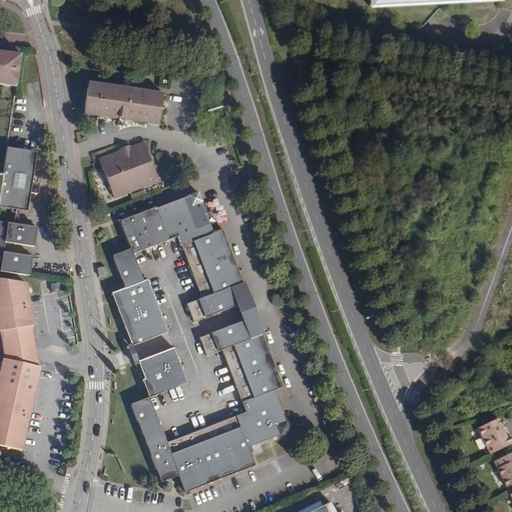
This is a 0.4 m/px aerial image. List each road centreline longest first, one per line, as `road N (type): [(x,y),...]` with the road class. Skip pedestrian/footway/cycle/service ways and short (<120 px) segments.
road 1 (secondary): [(204,0),(304,289),(399,511)]
road 2 (secondary): [(435,511),(336,281),(247,0)]
road 3 (residential): [(63,158),(131,128),(201,147),(265,304)]
road 4 (residential): [(265,304),(327,454),(206,511)]
road 5 (residential): [(63,158),(93,367)]
road 6 (residential): [(93,367),(265,304)]
road 7 (unknown): [(54,109),(43,110),(38,124),(46,215),(55,243),(76,248)]
road 8 (residential): [(28,0),(63,158)]
road 9 (residential): [(93,367),(79,497)]
